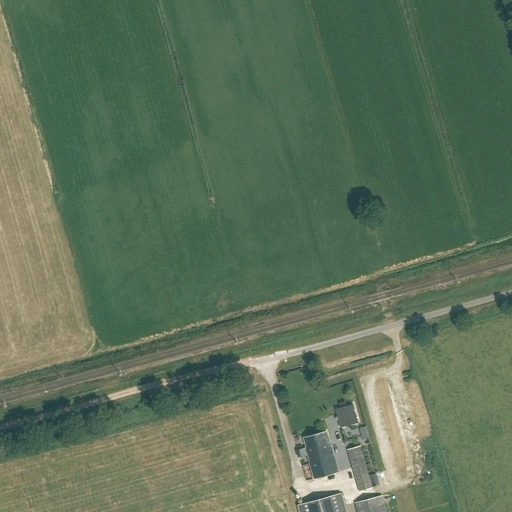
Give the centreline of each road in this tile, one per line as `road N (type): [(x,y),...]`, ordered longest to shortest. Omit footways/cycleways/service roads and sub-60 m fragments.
road 1 (unclassified): [(248,362),(511,291)]
road 2 (track): [(248,362),(0,429)]
